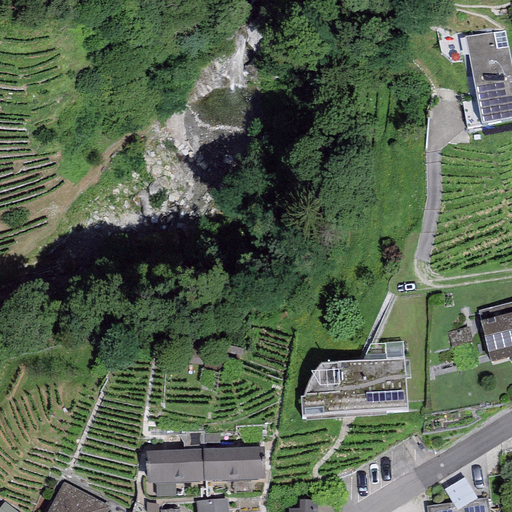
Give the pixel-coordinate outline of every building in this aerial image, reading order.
[(511,91),(502,33),(465,39),(480,125),(511,119),(511,91)] [(511,317),(483,324),(491,360),(511,355),(511,317)] [(204,342),(182,339),(179,364),(201,367),(204,342)] [(362,364),(322,367),(312,377),(306,391),(307,403),(303,403),(304,418),(407,411),(402,344),(370,347),(362,364)] [(148,457),(150,486),(206,483),(263,480),(262,451),(205,454),(148,457)] [(64,486),(51,511),(105,511),(107,508),(64,486)] [(152,511),(179,511),(179,502),(152,502),(152,511)] [(332,511),(332,502),(316,502),(300,502),(299,511),(332,511)] [(224,511),(224,503),(199,505),(199,511),(224,511)]
